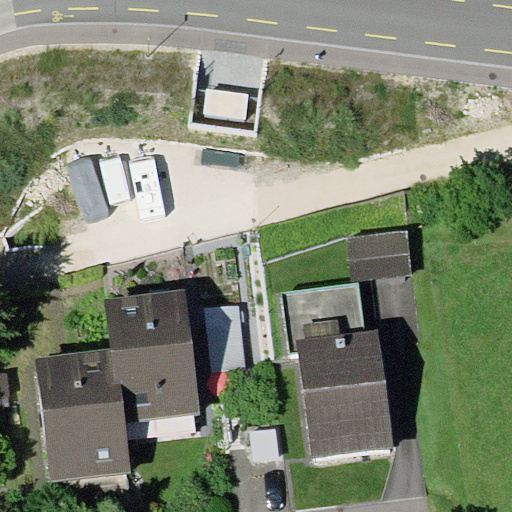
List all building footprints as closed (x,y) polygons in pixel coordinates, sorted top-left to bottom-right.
[(249,95),(208,89),(204,113),(245,120),(249,95)] [(348,235),(353,280),(411,273),(407,229),(348,235)] [(290,353),(298,352),(310,457),(393,447),(379,329),(364,330),(358,282),(282,292),(290,353)] [(186,288),(105,297),(111,348),(115,383),(122,382),(126,422),(200,413),(186,288)] [(239,303),(205,306),(212,369),(246,366),(239,303)] [(111,348),(36,356),(50,482),(132,473),(126,422),(122,382),(115,383),(111,348)]
